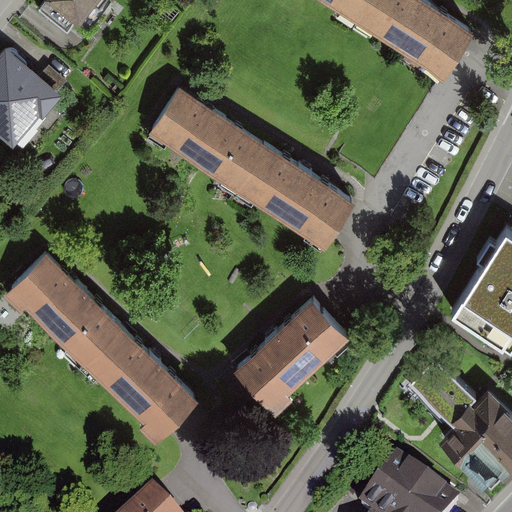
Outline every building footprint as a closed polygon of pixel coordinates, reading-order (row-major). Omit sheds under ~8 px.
[(97,0),(44,0),(45,1),(81,25),(97,0)] [(319,0),(444,78),(475,29),(428,0),(319,0)] [(57,93),(4,46),(0,51),(0,136),(10,146),(57,93)] [(401,59),(339,153),(375,177),(437,83),(401,59)] [(224,114),(180,87),(150,136),(327,245),(357,196),(305,164),(224,114)] [(455,323),(509,356),(511,351),(511,247),(504,242),(455,323)] [(46,252),(4,295),(154,439),(196,395),(154,356),(97,301),(46,252)] [(313,292),(233,365),(274,409),(353,336),(313,292)] [(449,428),(480,397),(438,357),(407,387),(439,418),(449,428)] [(449,428),(443,434),(460,450),(454,456),(483,484),(499,468),(505,474),(511,466),(511,411),(488,389),(480,397),(449,428)] [(407,462),(373,511),(450,511),(460,497),(407,462)] [(164,511),(149,494),(129,511),(164,511)]
